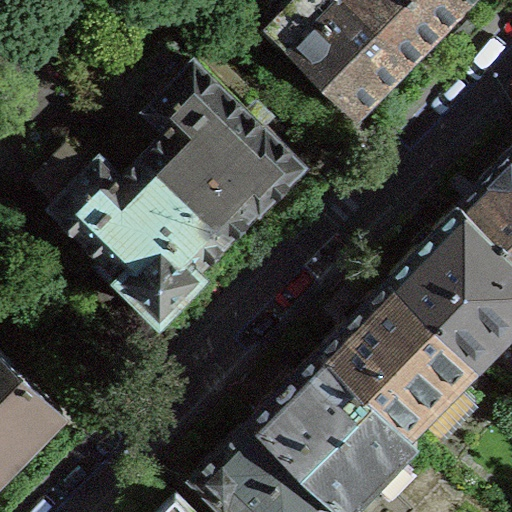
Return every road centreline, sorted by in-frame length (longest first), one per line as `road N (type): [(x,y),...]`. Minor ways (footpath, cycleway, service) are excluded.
road 1 (residential): [(336,240),(73,511)]
road 2 (residential): [(511,59),(336,240)]
